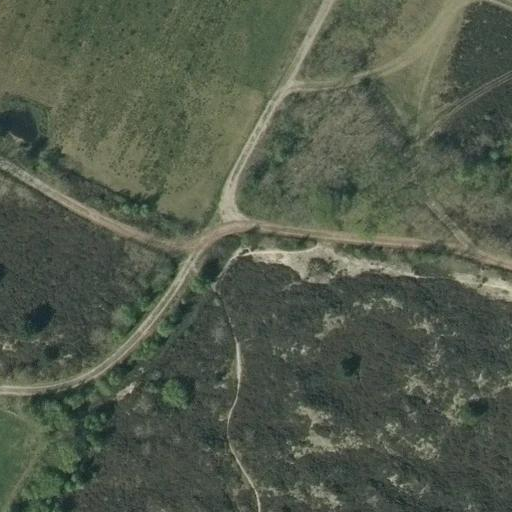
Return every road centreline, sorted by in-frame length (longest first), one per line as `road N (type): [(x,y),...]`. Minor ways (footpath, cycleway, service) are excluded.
road 1 (track): [(511,266),(239,222),(177,247),(133,240),(0,161)]
road 2 (track): [(328,0),(212,235),(152,317),(94,376),(0,387)]
